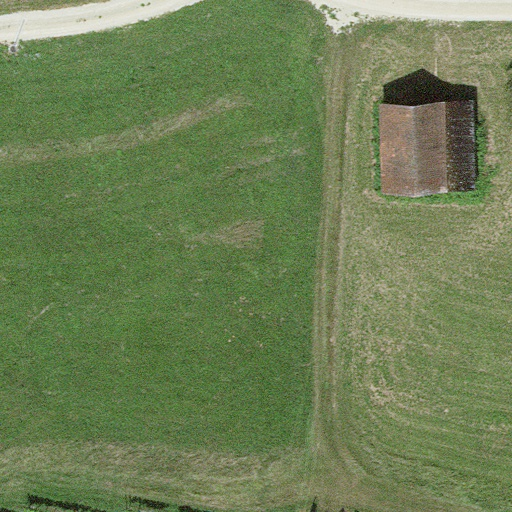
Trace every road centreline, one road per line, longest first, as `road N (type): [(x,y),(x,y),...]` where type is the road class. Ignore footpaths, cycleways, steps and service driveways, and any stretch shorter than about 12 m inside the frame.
road 1 (track): [(329,0),(314,468),(345,494),(472,511)]
road 2 (track): [(156,0),(81,29),(0,37)]
road 3 (track): [(366,0),(511,11)]
